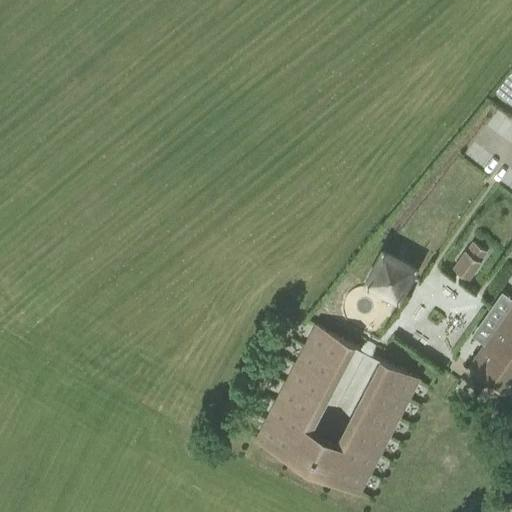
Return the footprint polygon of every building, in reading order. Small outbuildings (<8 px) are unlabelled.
[(468,278),(481,260),(480,259),(487,250),(473,240),(467,250),(466,249),(453,268),(468,278)] [(397,294),(412,266),(383,251),(368,279),(397,294)] [(508,393),(511,386),(511,303),(468,366),(508,393)] [(293,456),(352,343),(315,323),(255,437),(293,456)] [(359,491),(418,377),(381,358),(327,461),(315,455),(316,454),(310,451),(304,462),(359,491)]
